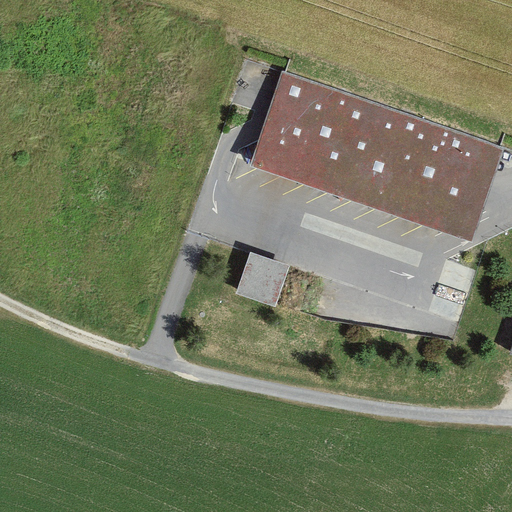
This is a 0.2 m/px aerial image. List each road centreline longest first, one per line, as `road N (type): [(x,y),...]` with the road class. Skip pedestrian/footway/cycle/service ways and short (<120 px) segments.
road 1 (track): [(0,299),(122,352),(269,389),(511,418)]
road 2 (unknown): [(511,180),(303,119),(281,120),(247,133),(228,157),(234,194)]
road 3 (unknown): [(234,194),(271,224),(387,251),(479,232),(511,204)]
road 4 (unknown): [(155,360),(194,238),(218,200),(234,194)]
